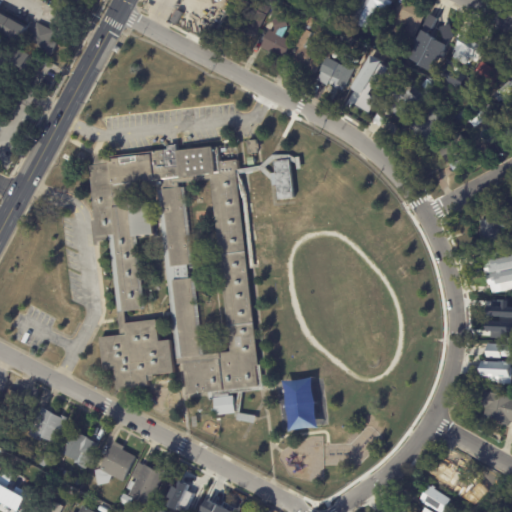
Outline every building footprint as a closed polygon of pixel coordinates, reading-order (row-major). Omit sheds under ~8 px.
[(0,0),(0,12),(31,29),(23,44),(0,31),(0,0)] [(261,13),(269,16),(257,40),(241,31),(245,23),(234,17),(244,0),(252,4),(246,15),(248,17),(253,8),(261,13)] [(389,0),(395,3),(388,16),(381,13),(383,9),(380,8),(368,30),(352,22),(364,0),(389,0)] [(407,2),(430,14),(417,40),(406,33),(409,26),(408,25),(404,33),(400,31),(402,39),(394,42),(390,25),(395,23),(398,17),(406,1),(407,2)] [(442,14),(439,20),(433,17),(436,11),(442,14)] [(320,46),(325,48),(321,57),(326,59),(318,74),(305,68),(303,72),(295,68),(297,64),(295,63),(301,49),(297,47),(305,30),(304,29),(310,17),(317,21),(312,32),(316,34),(312,42),(320,46)] [(290,28),(281,31),(279,35),(295,44),(287,59),(274,52),(273,55),(262,49),(271,31),(275,33),(277,31),(274,21),(287,18),(290,28)] [(432,19),(441,25),(442,24),(451,29),(453,25),(459,28),(457,32),(445,55),(429,47),(430,46),(420,41),(431,19),(432,19)] [(59,44),(52,57),(27,45),(38,22),(57,32),(53,40),(59,43),(59,44)] [(471,35),(489,46),(481,61),(466,53),(459,67),(448,61),(454,50),(462,55),(464,51),(462,50),(471,35)] [(36,55),(36,56),(30,68),(13,59),(0,83),(0,40),(1,41),(0,43),(0,45),(14,53),(18,46),(36,55)] [(122,48),(119,53),(114,50),(117,45),(122,48)] [(493,51),(503,57),(498,66),(483,57),(486,52),(491,55),(493,51)] [(361,61),(346,89),(345,89),(344,91),(340,90),(335,87),(331,84),(330,87),(318,81),(323,70),(325,71),(332,59),(340,63),(345,53),(361,61)] [(438,80),(460,89),(466,75),(454,70),(457,64),(446,59),(438,80)] [(433,62),(440,66),(434,76),(427,73),(433,62)] [(498,70),(498,71),(502,74),(495,89),(476,80),(484,64),(495,69),(495,68),(498,70)] [(43,87),(42,86),(54,65),(63,70),(51,91),(43,87)] [(358,98),(366,85),(361,82),(370,67),(382,74),(374,86),(386,94),(376,108),(368,103),(367,104),(358,98)] [(421,101),(404,122),(391,111),(397,104),(389,97),(402,81),(404,82),(406,80),(415,88),(411,93),(421,101)] [(428,80),(435,86),(429,93),(422,86),(428,80)] [(511,103),(508,107),(504,102),(502,104),(496,96),(511,82),(511,103)] [(475,102),(479,98),(484,103),(481,107),(475,102)] [(468,114),(461,124),(448,115),(455,105),(459,108),(463,103),(470,108),(467,113),(468,114)] [(492,106),(494,108),(489,114),(485,110),(489,104),(492,106)] [(429,150),(412,128),(427,117),(431,121),(431,111),(444,112),(444,122),(432,122),(444,138),(429,150)] [(488,119),(477,128),(472,122),(483,112),(488,119)] [(450,164),(449,164),(441,150),(462,138),(470,152),(450,164)] [(258,153),(249,153),(248,140),(257,140),(258,153)] [(96,154),(107,157),(177,149),(177,151),(214,147),(214,148),(219,147),(220,162),(238,160),(239,170),(237,170),(259,366),(257,366),(259,387),(186,395),(173,279),(175,279),(174,267),(172,267),(163,190),(156,191),(155,181),(124,184),(126,207),(150,204),(154,237),(134,239),(142,309),(124,312),(115,234),(97,236),(89,165),(93,165),(96,154)] [(247,158),(254,157),(255,164),(248,165),(247,158)] [(455,171),(452,166),(464,158),(468,165),(455,172),(455,171)] [(274,161),(289,159),(294,198),(278,200),(274,161)] [(484,229),(483,221),(493,219),(493,217),(511,212),(511,226),(502,229),(503,232),(506,232),(507,237),(504,237),(505,243),(489,247),(484,229)] [(252,226),(259,265),(278,262),(271,223),(252,226)] [(511,281),(489,286),(486,274),(490,273),(489,269),(494,268),(492,253),(511,249),(511,259),(508,260),(508,265),(511,264),(511,281)] [(511,329),(495,329),(495,312),(504,312),(505,301),(511,301),(511,329)] [(125,323),(157,319),(160,341),(171,340),(175,372),(148,375),(149,386),(116,389),(114,369),(103,370),(99,337),(126,334),(125,323)] [(486,356),(510,357),(511,345),(487,344),(486,356)] [(511,371),(493,369),(496,347),(511,349),(511,371)] [(494,383),(495,373),(507,374),(505,384),(494,383)] [(16,392),(24,396),(13,417),(0,410),(0,408),(10,389),(16,392)] [(511,396),(511,426),(499,423),(500,421),(486,418),(488,408),(482,407),(485,391),(511,396)] [(215,415),(213,398),(233,395),(235,413),(215,415)] [(48,410),(63,418),(65,416),(71,419),(56,445),(44,438),(41,444),(43,445),(37,456),(20,446),(26,435),(35,440),(35,439),(28,435),(44,407),(48,410)] [(89,438),(101,444),(88,470),(79,466),(81,463),(63,454),(70,440),(68,440),(72,433),(74,434),(75,431),(89,438)] [(122,445),(126,447),(125,450),(138,458),(125,483),(113,477),(109,485),(98,487),(95,471),(101,470),(110,454),(110,453),(111,450),(112,450),(114,447),(113,447),(116,442),(122,445)] [(45,469),(38,464),(45,453),(52,458),(45,469)] [(434,476),(442,463),(448,467),(450,464),(454,467),(460,458),(473,466),(466,477),(471,480),(462,494),(434,476)] [(141,463),(146,466),(147,465),(157,471),(159,467),(169,472),(151,506),(130,495),(132,491),(128,489),(132,481),(137,483),(138,480),(133,477),(141,463)] [(61,478),(64,472),(71,475),(68,481),(61,478)] [(491,484),(496,474),(501,476),(495,486),(491,484)] [(0,502),(0,490),(7,476),(22,484),(11,507),(0,502)] [(191,491),(192,491),(191,492),(202,497),(194,511),(187,508),(193,497),(190,495),(180,511),(175,511),(164,506),(177,483),(191,491)] [(440,511),(431,506),(422,500),(425,495),(427,490),(428,491),(431,486),(434,488),(434,487),(437,489),(437,490),(453,500),(445,511),(440,511)] [(37,511),(16,511),(14,511),(21,494),(42,502),(37,511)] [(222,499),(231,503),(230,505),(239,509),(237,511),(204,511),(208,504),(212,506),(215,496),(222,499)] [(43,511),(50,500),(66,508),(63,511),(43,511)] [(395,511),(393,510),(398,503),(409,511),(395,511)]
